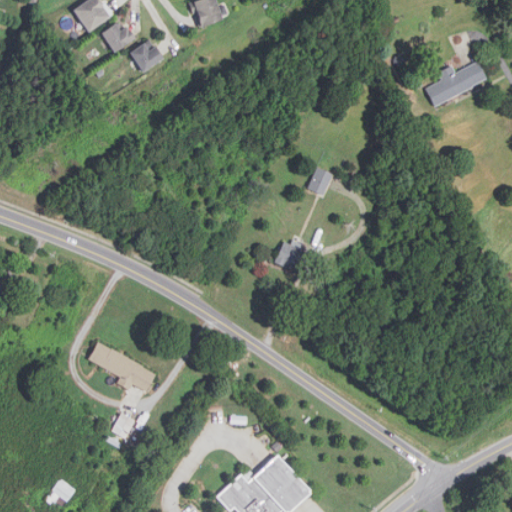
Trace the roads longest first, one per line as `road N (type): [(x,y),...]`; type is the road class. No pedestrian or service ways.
road 1 (residential): [(0,215),(169,288),(445,482)]
road 2 (secondary): [(404,511),(511,443)]
